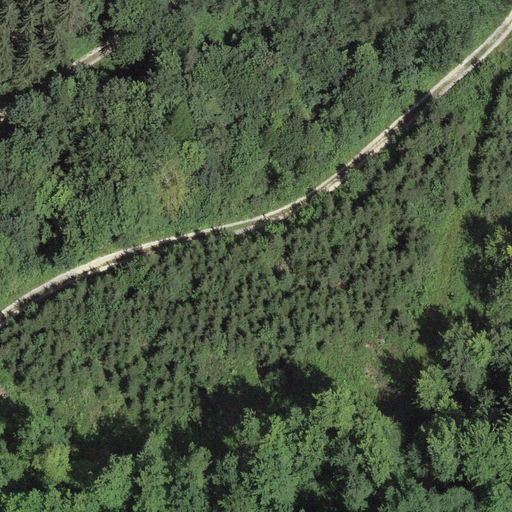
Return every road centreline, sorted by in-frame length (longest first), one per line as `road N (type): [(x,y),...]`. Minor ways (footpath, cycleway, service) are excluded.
road 1 (track): [(511,15),(491,48),(397,117),(317,192),(275,217),(105,260),(28,294),(0,317)]
road 2 (track): [(0,116),(164,0)]
